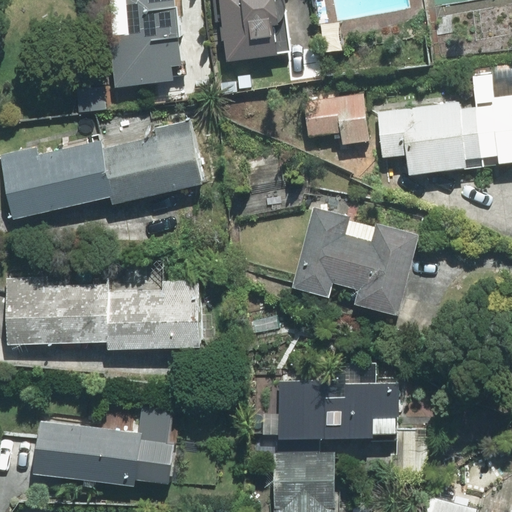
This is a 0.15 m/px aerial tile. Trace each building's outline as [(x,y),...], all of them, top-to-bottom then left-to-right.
[(174,0),(125,0),(130,35),(110,37),(115,87),(173,81),(171,66),(181,65),(174,0)] [(220,0),(228,60),(290,52),(286,11),(285,3),(284,0),(220,0)] [(477,107),(484,165),(511,161),(511,95),(495,98),(491,72),(473,75),(477,107)] [(79,112),(107,109),(105,90),(77,93),(79,112)] [(342,133),(343,143),(369,140),(363,93),(304,101),(308,137),(342,133)] [(484,165),(477,107),(461,109),(460,102),(377,112),(383,157),(407,154),(410,173),(484,165)] [(157,136),(100,148),(111,197),(112,204),(203,185),(189,121),(155,128),(157,136)] [(36,148),(0,155),(14,218),(111,197),(100,148),(99,142),(38,156),(36,148)] [(349,217),(313,207),(291,288),(329,298),(333,282),(360,290),(356,303),(397,314),(418,236),(376,225),(376,227),(348,220),(349,217)] [(108,279),(7,280),(7,344),(108,343),(108,290),(108,279)] [(162,288),(108,290),(108,343),(108,349),(199,347),(197,281),(162,281),(162,288)] [(280,381),(280,437),(396,437),(396,384),(346,384),(345,381),(280,381)] [(134,486),(135,480),(168,484),(173,445),(167,444),(171,413),(142,409),(139,434),(41,421),(34,474),(134,486)] [(274,454),(274,511),(335,511),(335,453),(274,454)] [(511,511),(511,475),(484,494),(480,511),(511,511)]
